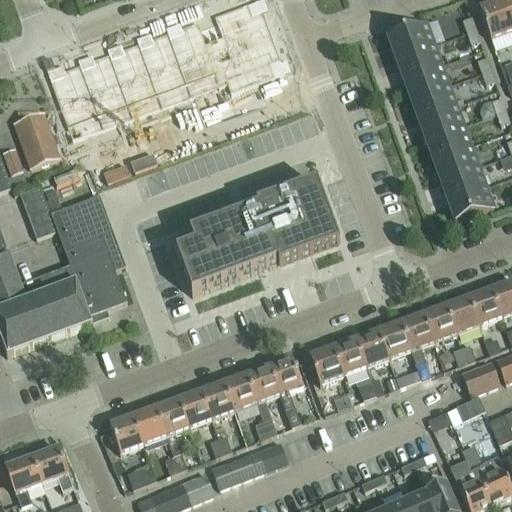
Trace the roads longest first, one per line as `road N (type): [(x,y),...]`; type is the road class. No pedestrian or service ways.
road 1 (residential): [(68,412),(395,288)]
road 2 (residential): [(395,288),(303,43)]
road 3 (residential): [(41,48),(176,0)]
road 4 (residential): [(303,43),(422,0)]
road 5 (residential): [(395,288),(511,245)]
